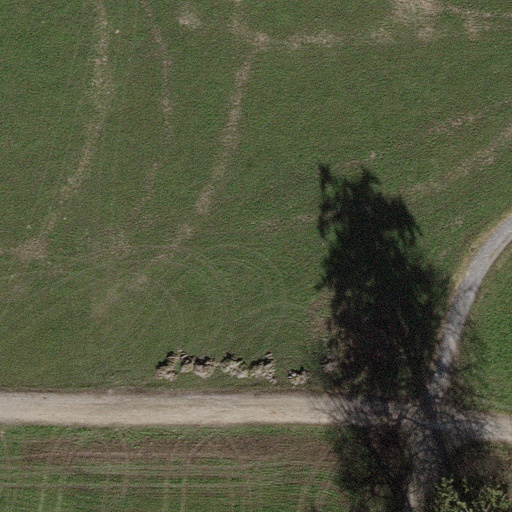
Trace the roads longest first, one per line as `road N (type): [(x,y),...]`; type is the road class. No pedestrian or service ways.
road 1 (track): [(0,407),(327,409),(434,420)]
road 2 (track): [(511,228),(473,278),(434,420)]
